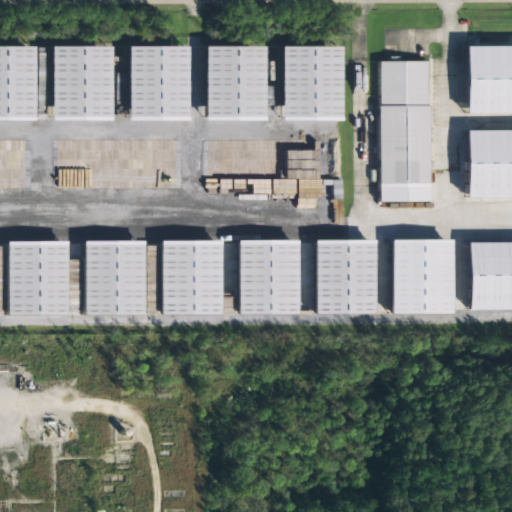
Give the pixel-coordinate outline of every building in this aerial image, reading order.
[(511,46),(461,47),(462,114),(511,113),(511,46)] [(31,47),(0,47),(0,120),(31,121),(31,47)] [(108,120),(107,47),(47,47),(48,121),(108,120)] [(261,47),(201,47),(201,121),(264,121),(264,98),(261,98),(261,47)] [(338,47),(276,48),(278,122),(339,121),(338,47)] [(375,202),(425,202),(425,61),(375,62),(375,202)] [(511,130),(462,131),(462,198),(511,197),(511,130)] [(233,315),(369,314),(369,240),(305,241),(305,243),(294,243),(294,241),(233,241),(233,315)] [(386,314),(445,314),(446,240),(387,240),(386,314)] [(217,315),(215,241),(156,242),(157,316),(217,315)] [(62,242),(2,242),(3,317),(63,315),(62,242)] [(139,315),(139,242),(79,242),(80,315),(139,315)] [(511,242),(462,243),(462,311),(511,310),(511,242)]
